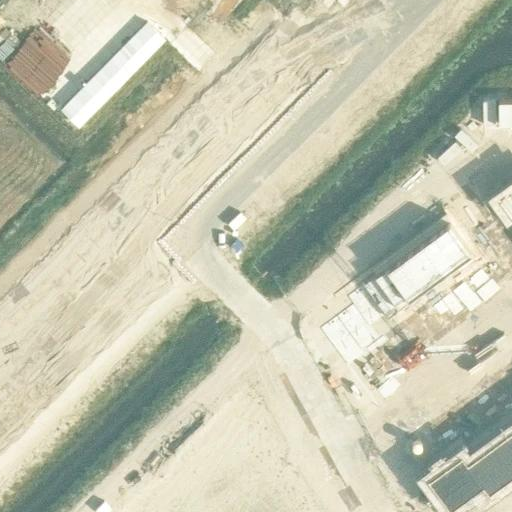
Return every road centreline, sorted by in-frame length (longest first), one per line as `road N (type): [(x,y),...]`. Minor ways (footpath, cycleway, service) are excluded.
road 1 (tertiary): [(383,45),(186,240)]
road 2 (tertiary): [(186,240),(0,439)]
road 3 (residential): [(89,511),(268,324)]
road 4 (residential): [(377,511),(268,324)]
